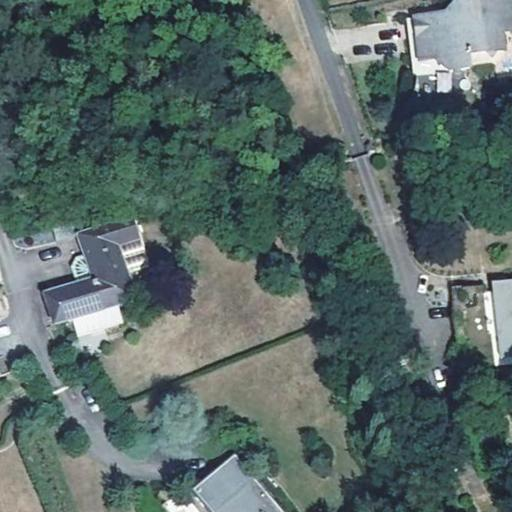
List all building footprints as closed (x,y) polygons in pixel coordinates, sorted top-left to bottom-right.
[(419,20),(429,74),(482,67),(480,54),(498,50),(506,55),(511,49),(511,48),(511,0),(472,0),(474,11),(419,20)] [(79,232),(84,252),(115,244),(109,224),(79,232)] [(115,244),(84,252),(93,282),(56,295),(66,323),(125,305),(118,276),(123,273),(115,244)] [(511,279),(451,289),(456,349),(497,344),(500,363),(511,360),(511,279)] [(232,511),(289,511),(266,485),(254,497),(239,482),(220,498),(232,511)]
